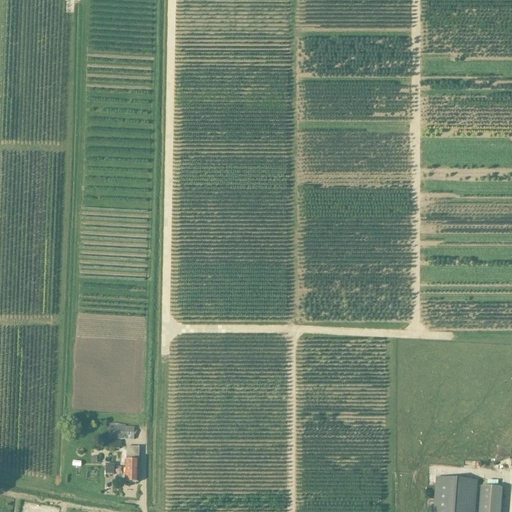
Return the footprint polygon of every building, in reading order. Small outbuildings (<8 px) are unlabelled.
[(134,441),(134,428),(135,427),(126,427),(126,424),(109,424),(109,440),(134,441)] [(100,449),(120,450),(120,442),(105,441),(105,440),(100,440),(100,449)] [(126,448),(126,461),(125,482),(138,482),(139,448),(126,448)] [(105,475),(114,475),(114,465),(106,464),(105,475)] [(435,478),(433,500),(428,500),(427,507),(433,507),(432,511),(475,511),(478,481),(435,478)] [(482,488),(480,511),(501,511),(503,489),(482,488)]
